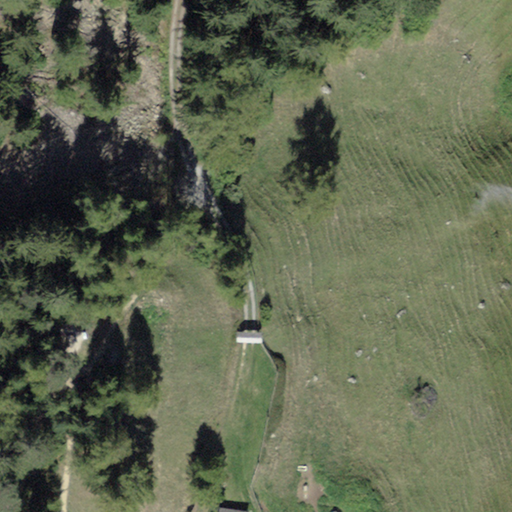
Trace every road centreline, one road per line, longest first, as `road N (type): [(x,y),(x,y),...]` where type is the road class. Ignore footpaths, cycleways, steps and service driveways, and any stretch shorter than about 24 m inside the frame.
road 1 (track): [(182,146),(244,251),(257,294),(242,469)]
road 2 (track): [(179,0),(172,45),(182,146)]
